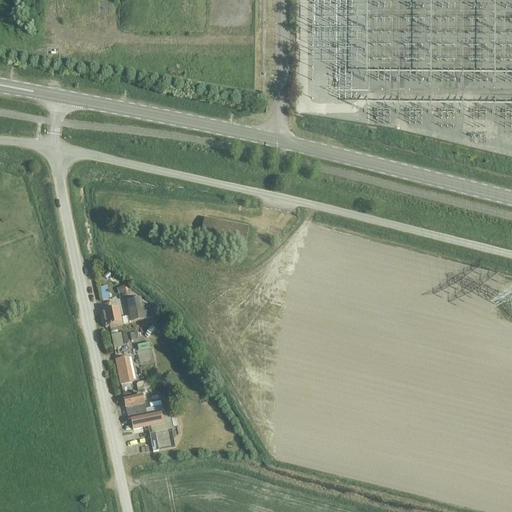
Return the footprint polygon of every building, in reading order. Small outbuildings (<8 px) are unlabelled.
[(201,238),(244,247),(248,228),(205,219),(201,238)] [(126,301),(131,323),(145,320),(140,299),(126,301)] [(102,313),(105,329),(122,325),(118,310),(102,313)] [(123,348),(121,335),(111,337),(114,350),(123,348)] [(121,386),(130,384),(132,384),(127,359),(116,362),(121,386)] [(145,382),(138,384),(136,386),(137,392),(142,391),(145,383),(145,382)] [(133,396),(130,384),(121,386),(123,398),(133,396)] [(142,396),(124,400),(128,420),(131,420),(133,431),(150,427),(152,434),(173,430),(173,429),(177,428),(175,415),(170,416),(169,413),(164,414),(163,406),(161,407),(160,402),(148,405),(149,409),(145,410),(142,396)] [(149,435),(153,454),(159,453),(155,434),(149,435)]
